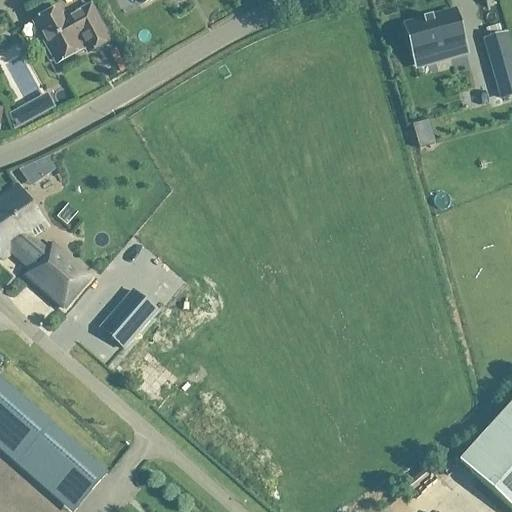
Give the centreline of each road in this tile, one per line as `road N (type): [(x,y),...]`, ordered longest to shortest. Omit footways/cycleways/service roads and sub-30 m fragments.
road 1 (residential): [(290,0),(0,152)]
road 2 (residential): [(240,511),(0,308)]
